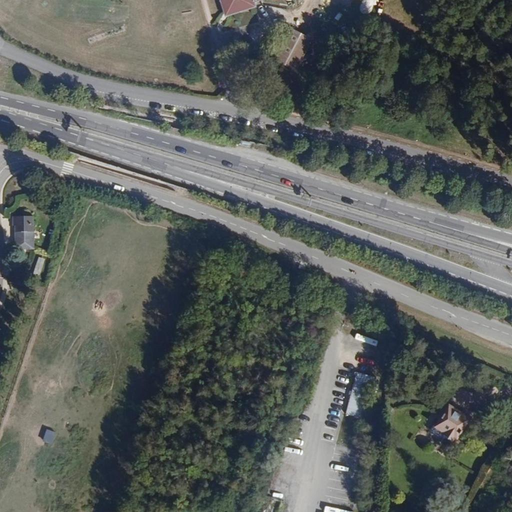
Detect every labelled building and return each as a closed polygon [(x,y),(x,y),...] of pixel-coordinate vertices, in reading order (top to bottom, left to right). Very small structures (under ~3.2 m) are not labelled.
[(259,0),(220,0),(224,12),(229,14),(254,6),(252,2),(259,0)] [(312,40),(289,28),(272,59),(295,71),(312,40)] [(15,227),(15,250),(34,250),(34,217),(13,217),(13,227),(15,227)] [(45,259),(39,257),(33,276),(39,278),(45,259)] [(356,372),(347,415),(367,419),(376,376),(356,372)] [(447,450),(467,421),(457,414),(455,417),(447,412),(432,434),(442,441),(439,445),(447,450)] [(52,445),(56,433),(48,430),(43,442),(52,445)]
